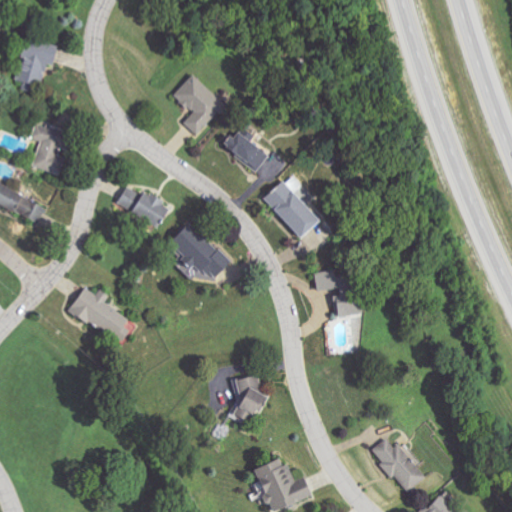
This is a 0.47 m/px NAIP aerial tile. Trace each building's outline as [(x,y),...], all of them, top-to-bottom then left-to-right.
[(45,63),(51,65),(57,45),(28,38),(15,87),(37,93),(45,63)] [(184,122),(198,135),(226,105),(193,74),(173,95),(192,113),(184,122)] [(41,141),(33,166),(60,174),(65,159),(57,156),(65,132),(37,122),(32,138),(41,141)] [(255,172),(267,157),(234,130),(222,145),(255,172)] [(299,238),(318,220),(292,193),(300,186),(289,175),(263,199),(299,238)] [(47,206),(0,183),(0,205),(39,224),(47,206)] [(169,206),(144,191),(131,213),(156,228),(169,206)] [(230,264),(193,221),(169,242),(197,275),(205,268),(214,278),(230,264)] [(357,284),(347,286),(346,275),(335,276),(335,271),(315,273),(317,293),(332,291),(335,317),(360,314),(357,284)] [(129,318),(105,304),(110,295),(100,290),(97,295),(83,287),(69,312),(122,343),(129,330),(124,327),(129,318)] [(266,395),(258,391),(262,384),(242,373),(234,388),(243,394),(230,416),(248,427),(266,395)] [(407,493),(426,477),(417,466),(421,462),(404,442),(395,449),(386,439),(372,451),(407,493)] [(253,468),(268,511),(269,511),(312,498),(305,477),(295,481),(289,464),(283,466),(281,459),(253,468)] [(455,511),(436,497),(423,511),(455,511)]
